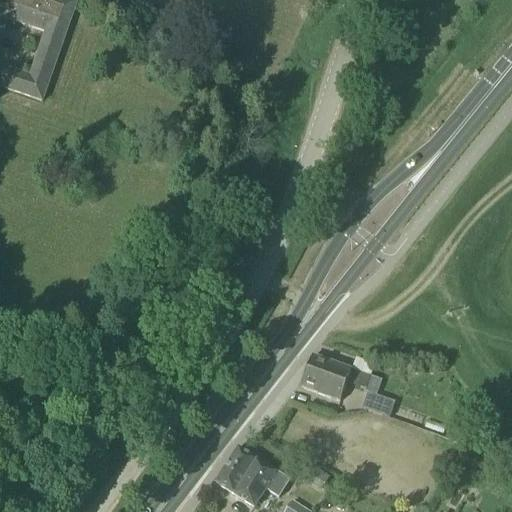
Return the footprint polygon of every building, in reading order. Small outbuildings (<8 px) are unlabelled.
[(0,0),(0,90),(41,105),(76,5),(63,0),(0,0)] [(346,385),(365,392),(370,378),(351,371),(313,358),(301,391),(339,405),(346,385)] [(361,411),(388,421),(394,405),(366,395),(361,411)] [(237,452),(215,486),(253,511),(265,493),(269,495),(271,493),(279,498),(288,483),(278,476),(275,475),(274,477),(237,452)] [(307,487),(309,484),(319,491),(326,479),(316,473),(307,467),(298,481),(307,487)] [(285,511),(304,511),(292,503),(285,511)]
